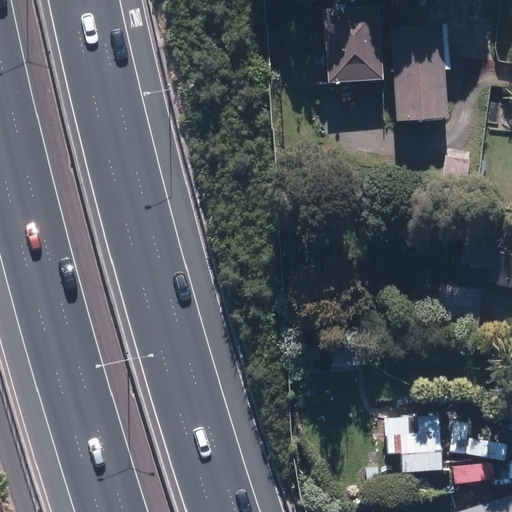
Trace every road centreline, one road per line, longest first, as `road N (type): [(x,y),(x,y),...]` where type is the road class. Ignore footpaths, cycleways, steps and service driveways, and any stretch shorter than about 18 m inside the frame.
road 1 (motorway): [(74,0),(139,285),(203,511)]
road 2 (motorway): [(113,511),(28,232),(0,95)]
